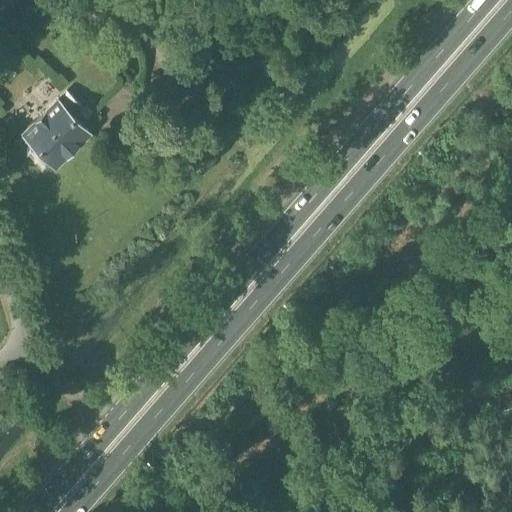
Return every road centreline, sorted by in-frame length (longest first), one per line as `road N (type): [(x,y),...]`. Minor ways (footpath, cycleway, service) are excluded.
road 1 (primary): [(483,0),(37,511)]
road 2 (primary): [(71,511),(511,12)]
